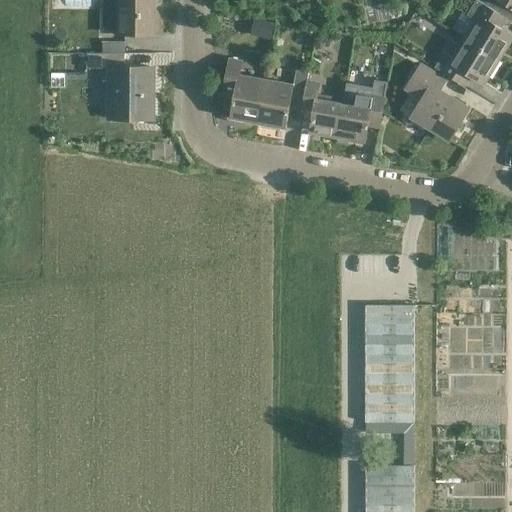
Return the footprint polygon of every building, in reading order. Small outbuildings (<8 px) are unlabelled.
[(154,33),(153,0),(120,0),(121,32),(154,33)] [(476,19),(464,38),(498,59),(511,36),(511,34),(499,27),(506,16),(499,12),(479,0),(475,0),(467,13),(476,19)] [(511,0),(479,0),(499,12),(505,2),(511,6),(511,0)] [(272,25),(253,21),(251,34),(269,38),(272,25)] [(498,59),(464,38),(453,56),(444,51),(434,66),(464,84),(470,74),(483,83),(498,59)] [(109,117),(154,118),(154,66),(125,66),(125,52),(87,51),(87,67),(109,67),(109,117)] [(258,121),(266,78),(239,73),(242,60),(229,57),(224,87),(236,89),(230,116),(258,121)] [(449,139),(468,107),(450,95),(447,101),(436,94),(445,78),(421,64),(406,87),(423,97),(412,116),(449,139)] [(290,105),(301,107),(308,71),(297,69),(294,83),(266,78),(258,121),(286,126),(290,105)] [(310,131),(337,135),(343,103),(316,98),(319,82),(307,80),(309,71),(308,71),(301,107),(314,110),(310,131)] [(343,103),(337,135),(364,140),(367,124),(380,126),(385,94),(359,89),(356,105),(343,103)] [(414,304),(365,304),(365,314),(414,314),(414,304)] [(414,314),(365,314),(365,324),(414,324),(414,314)] [(414,324),(365,324),(365,334),(414,334),(414,324)] [(414,334),(365,334),(365,343),(414,343),(414,334)] [(414,343),(365,343),(365,353),(414,353),(414,343)] [(414,353),(365,353),(365,363),(414,363),(414,353)] [(414,363),(365,363),(365,383),(414,383),(414,363)] [(414,383),(365,383),(365,402),(414,402),(414,383)] [(414,402),(365,402),(365,422),(414,422),(414,402)] [(365,464),(365,484),(414,484),(414,464),(365,464)] [(414,484),(365,484),(365,504),(414,504),(414,484)]
